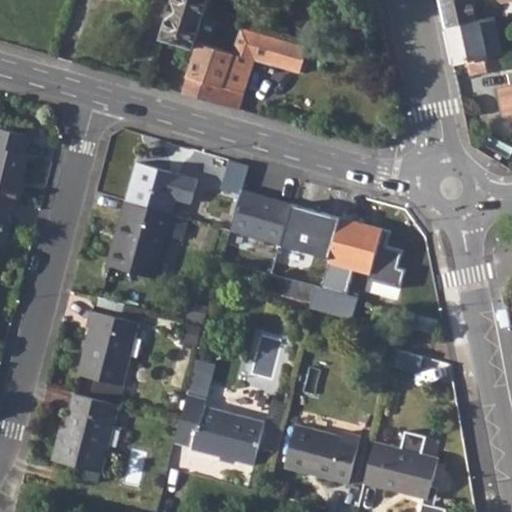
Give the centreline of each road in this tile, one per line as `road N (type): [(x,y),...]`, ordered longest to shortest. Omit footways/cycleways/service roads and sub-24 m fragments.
road 1 (residential): [(96,93),(0,457)]
road 2 (residential): [(96,93),(452,187)]
road 3 (residential): [(452,187),(511,506)]
road 4 (residential): [(416,0),(452,187)]
